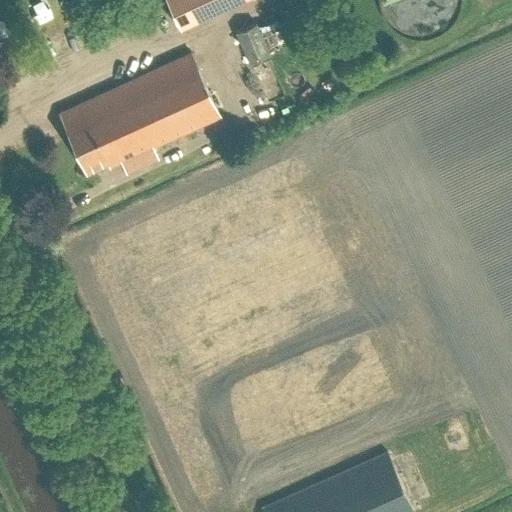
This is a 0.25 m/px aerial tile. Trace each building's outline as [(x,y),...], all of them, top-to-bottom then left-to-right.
[(165,0),(178,28),(239,0),(165,0)] [(458,0),(378,0),(379,3),(383,15),(391,25),(401,32),(413,36),(426,35),(438,31),(448,23),(455,13),(459,1),(458,0)] [(278,20),(289,43),(300,37),(290,14),(278,20)] [(238,32),(252,63),(272,55),(258,23),(238,32)] [(62,112),(89,173),(109,164),(111,170),(222,120),(192,53),(62,112)] [(401,511),(413,507),(387,446),(257,503),(261,511),(401,511)]
